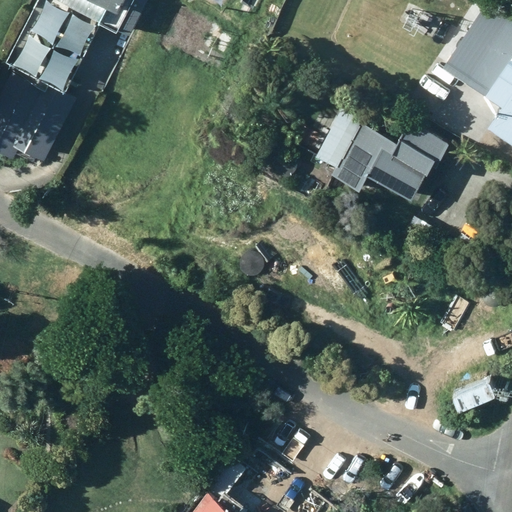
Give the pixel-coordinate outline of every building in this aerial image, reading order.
[(35,0),(5,61),(68,92),(105,18),(132,32),(147,0),(35,0)] [(495,13),(475,0),(444,0),(439,8),(480,35),(495,13)] [(486,121),(511,136),(511,28),(503,22),(458,86),(487,103),(491,96),(499,101),(486,121)] [(0,102),(0,142),(42,165),(70,112),(11,81),(0,102)] [(414,189),(430,157),(441,165),(454,133),(405,112),(397,129),(362,114),(369,105),(345,94),(313,146),(332,155),(327,164),(363,181),(370,168),(414,189)] [(237,154),(248,161),(256,148),(244,141),(237,154)] [(469,206),(438,186),(424,208),(433,213),(421,232),(444,246),(469,206)] [(495,373),(454,386),(460,405),(501,393),(495,373)] [(320,511),(344,470),(322,458),(297,503),(313,511),(320,511)] [(189,511),(256,511),(212,481),(189,511)]
